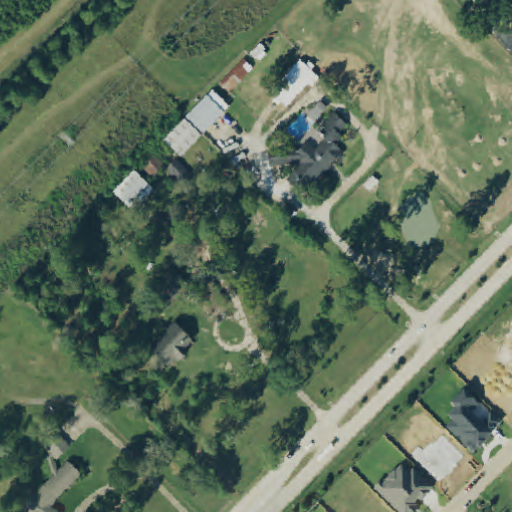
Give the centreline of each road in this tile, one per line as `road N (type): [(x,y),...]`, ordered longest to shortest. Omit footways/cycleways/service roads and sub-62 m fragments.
road 1 (secondary): [(511,235),(259,493)]
road 2 (secondary): [(271,511),(511,267)]
